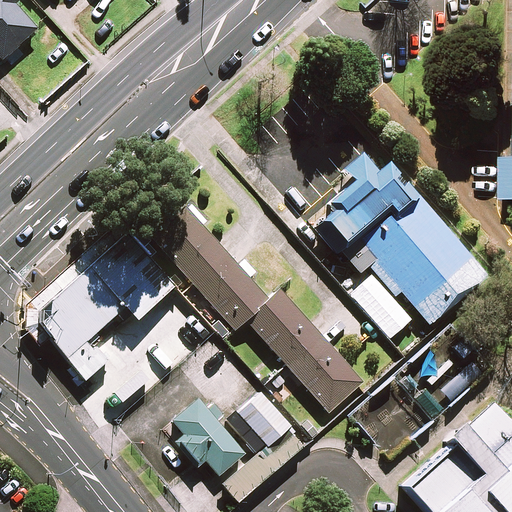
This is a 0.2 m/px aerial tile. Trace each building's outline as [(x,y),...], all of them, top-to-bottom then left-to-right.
[(21,0),(0,0),(0,61),(1,63),(36,32),(14,7),(21,0)] [(71,68),(63,58),(40,78),(49,88),(71,68)] [(325,199),(303,220),(331,249),(346,234),(425,317),(482,264),(375,152),(325,199)] [(265,280),(183,186),(148,216),(229,310),(265,280)] [(145,273),(104,226),(45,278),(23,296),(64,343),(145,273)] [(360,366),(278,271),(243,300),(325,395),(360,366)] [(262,369),(214,315),(183,341),(231,396),(262,369)] [(461,338),(450,349),(462,362),(474,352),(461,338)] [(481,378),(470,366),(439,392),(450,405),(481,378)] [(241,438),(192,381),(162,407),(211,464),(241,438)] [(511,511),(511,420),(483,387),(382,474),(411,507),(404,511),(511,511)] [(430,424),(398,389),(381,404),(376,397),(351,420),(388,461),(430,424)] [(419,389),(410,398),(432,420),(440,411),(419,389)] [(267,448),(290,426),(259,393),(236,414),(251,430),(242,439),(253,451),(263,442),(267,448)] [(290,426),(267,448),(220,488),(236,505),(304,442),(290,426)]
